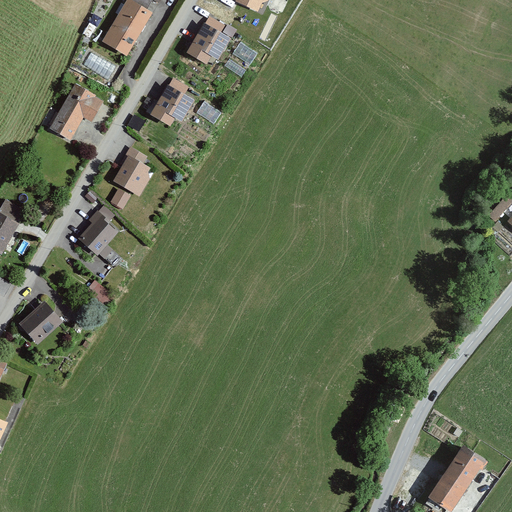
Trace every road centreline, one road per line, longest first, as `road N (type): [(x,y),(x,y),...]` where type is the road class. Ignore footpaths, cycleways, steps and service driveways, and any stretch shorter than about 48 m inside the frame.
road 1 (residential): [(0,324),(190,0)]
road 2 (tertiary): [(511,293),(423,406),(376,511)]
